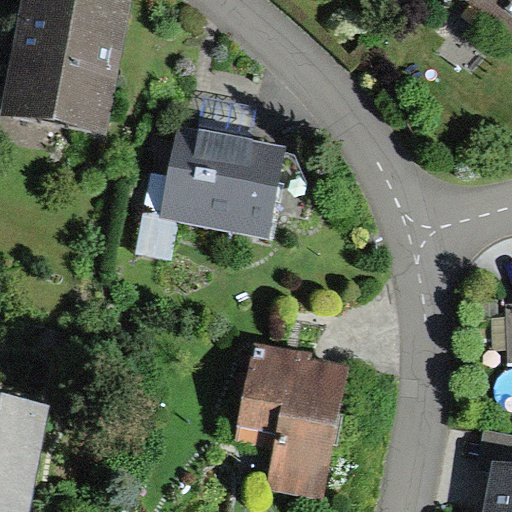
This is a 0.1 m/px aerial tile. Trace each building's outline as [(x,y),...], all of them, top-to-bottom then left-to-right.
[(22,0),(25,0),(4,119),(94,135),(115,16),(77,10),(78,0),(22,0)] [(473,3),(511,38),(511,0),(427,0),(433,4),(473,3)] [(168,222),(252,237),(274,117),(189,102),(168,222)] [(511,369),(511,310),(500,311),(502,369),(511,369)] [(336,381),(248,367),(234,448),(279,455),(273,495),(315,502),(336,381)] [(0,511),(18,511),(33,420),(0,414),(0,511)] [(489,479),(482,511),(511,511),(511,448),(482,443),(475,476),(489,479)]
